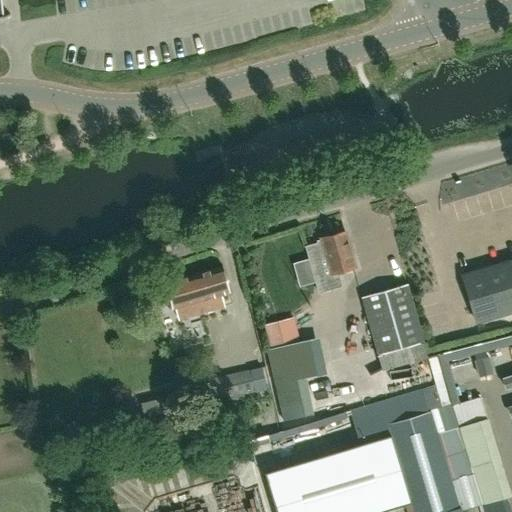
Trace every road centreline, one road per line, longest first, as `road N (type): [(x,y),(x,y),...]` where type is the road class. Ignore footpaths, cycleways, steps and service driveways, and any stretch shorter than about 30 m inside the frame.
road 1 (unclassified): [(0,308),(511,149)]
road 2 (unclassified): [(103,108),(177,100),(428,30)]
